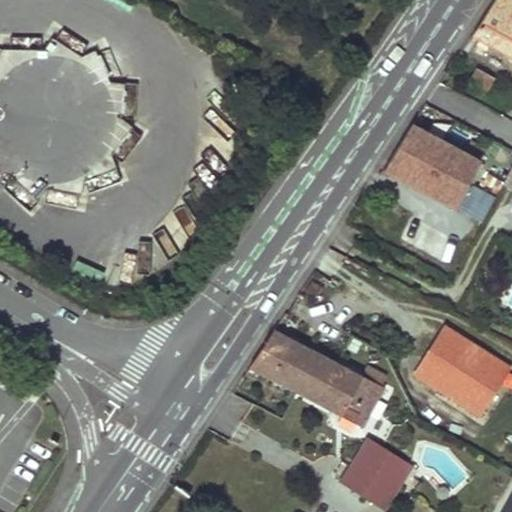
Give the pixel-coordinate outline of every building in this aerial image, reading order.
[(511,1),(509,0),(494,0),(469,39),(511,61),(511,1)] [(474,71),(465,88),(482,96),(491,80),(474,71)] [(386,167),(383,172),(453,208),(477,163),(409,127),(386,167)] [(511,191),(511,171),(507,180),(503,187),(511,191)] [(79,204),(79,180),(48,181),(49,205),(79,204)] [(487,353),(444,326),(413,372),(457,400),(487,353)] [(381,388),(272,332),(247,369),(358,428),(381,388)] [(506,365),(487,353),(457,400),(475,412),(506,365)] [(409,464),(363,437),(336,484),(381,511),(409,464)]
